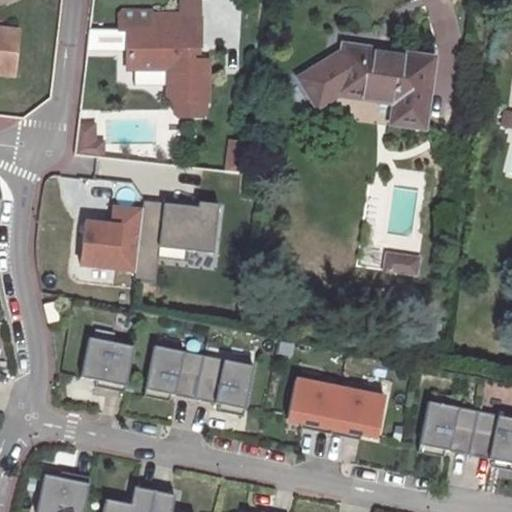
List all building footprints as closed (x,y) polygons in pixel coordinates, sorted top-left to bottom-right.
[(171,0),(172,14),(197,14),(196,0),(171,0)] [(127,49),(127,68),(166,68),(167,101),(174,101),(201,101),(206,101),(205,62),(197,62),(189,62),(189,49),(197,49),(197,14),(172,14),(151,14),(147,10),(121,10),(117,13),(118,30),(89,30),(86,50),(127,49)] [(0,66),(13,69),(18,24),(0,21),(0,66)] [(400,57),(375,53),(375,49),(344,45),(336,94),(393,103),(391,122),(423,127),(433,58),(401,53),(400,57)] [(0,73),(12,75),(13,69),(0,66),(0,73)] [(174,114),(202,114),(201,101),(174,101),(174,114)] [(511,112),(504,110),(501,125),(511,127),(511,112)] [(93,125),(78,125),(75,155),(101,158),(102,142),(92,143),(93,125)] [(231,135),(228,152),(245,154),(247,137),(231,135)] [(142,201),(141,210),(134,271),(133,282),(153,284),(156,259),(183,262),(184,251),(209,254),(215,206),(196,203),(195,207),(142,201)] [(134,271),(141,210),(110,207),(108,224),(82,222),(77,264),(134,271)] [(406,255),(387,252),(384,268),(403,272),(406,255)] [(403,272),(415,274),(418,258),(406,255),(403,272)] [(133,346),(88,337),(80,377),(96,380),(95,387),(123,393),(133,346)] [(203,357),(153,346),(143,397),(167,402),(169,394),(194,399),(203,357)] [(252,367),(203,357),(194,399),(218,404),(217,411),(242,416),(252,367)] [(339,388),(294,379),(286,418),(302,422),(301,428),(329,434),(339,388)] [(383,397),(339,388),(329,434),(358,440),(359,434),(375,437),(383,397)] [(476,412),(427,402),(417,452),(442,456),(443,449),(467,454),(476,412)] [(511,419),(476,412),(467,454),(493,459),(491,467),(511,470),(511,419)] [(82,511),(90,477),(75,474),(73,480),(44,474),(36,511),(82,511)] [(148,511),(153,490),(133,486),(129,504),(105,499),(102,511),(148,511)] [(170,511),(174,494),(153,490),(148,511),(170,511)]
